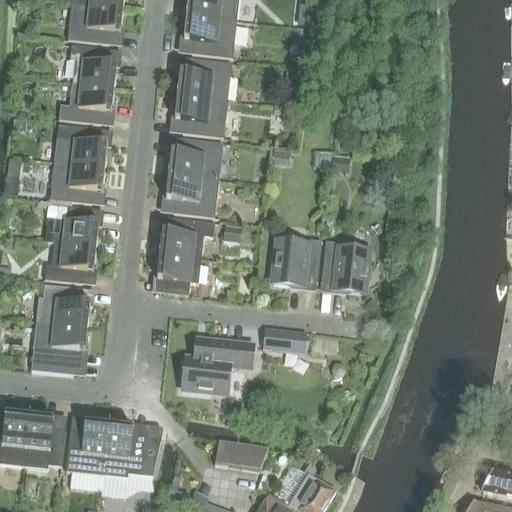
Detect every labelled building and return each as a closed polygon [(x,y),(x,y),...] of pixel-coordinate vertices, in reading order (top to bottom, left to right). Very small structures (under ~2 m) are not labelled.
[(72,0),(72,7),(122,13),(123,0),(72,0)] [(236,25),(238,0),(187,0),(185,20),(236,25)] [(72,7),(67,44),(108,49),(110,36),(119,37),(122,13),(72,7)] [(312,29),(313,19),(299,17),(298,27),(312,29)] [(236,25),(185,20),(183,44),(193,45),(191,58),(232,63),(236,25)] [(294,32),(293,41),(310,43),(311,34),(294,32)] [(74,65),(72,88),(113,92),(116,68),(95,66),(97,53),(71,50),(69,64),(74,65)] [(231,68),(214,66),(190,63),(189,76),(179,75),(177,99),(227,105),(231,68)] [(299,75),(297,89),(306,90),(308,76),(299,75)] [(60,109),(59,124),(99,129),(101,116),(111,117),(113,92),(72,88),(69,110),(60,109)] [(227,105),(177,99),(174,124),(184,125),(182,138),(223,143),(227,105)] [(13,135),(23,136),(25,125),(14,123),(13,135)] [(99,134),(58,129),(54,166),(104,172),(107,148),(97,147),(99,134)] [(180,156),(170,155),(168,179),(218,185),(221,161),(204,159),(205,146),(182,143),(180,156)] [(272,153),(271,169),(288,170),(289,155),(272,153)] [(333,172),(348,173),(349,161),(334,160),(333,172)] [(49,204),(67,206),(91,209),(92,195),(102,197),(104,172),(54,166),(49,204)] [(218,185),(168,179),(165,204),(175,205),(173,218),(214,223),(218,185)] [(4,182),(2,200),(17,202),(19,183),(4,182)] [(64,224),(47,222),(45,246),(54,247),(95,252),(98,228),(88,227),(90,213),(66,211),(64,224)] [(213,242),(214,227),(173,223),(171,236),(161,235),(159,259),(201,264),(203,241),(213,242)] [(241,231),(224,229),(222,245),(239,247),(241,231)] [(290,285),(316,288),(321,245),(306,243),(305,248),(277,245),(276,260),(273,260),(272,271),(274,272),(273,287),(290,289),(290,285)] [(340,247),(325,245),(321,288),(347,291),(346,295),(363,297),(365,282),(367,282),(369,270),(366,270),(368,255),(340,252),(340,247)] [(46,270),(44,284),(81,288),(83,275),(93,276),(95,252),(54,247),(51,270),(46,270)] [(166,284),(164,298),(188,300),(190,287),(198,288),(201,264),(159,259),(156,283),(166,284)] [(81,293),(44,289),(43,302),(38,302),(36,326),(87,332),(89,307),(80,306),(81,293)] [(84,352),(87,332),(36,326),(32,364),(31,375),(72,380),(73,368),(74,355),(84,356),(84,352)] [(263,352),(303,357),(305,337),(265,333),(263,352)] [(194,341),(192,363),(185,363),(182,392),(223,397),(226,374),(230,374),(238,375),(241,346),(194,341)] [(336,370),(332,375),(335,381),(341,381),(345,376),(342,370),(336,370)] [(4,427),(0,426),(0,468),(23,471),(29,420),(5,417),(4,427)] [(61,471),(65,434),(52,432),(53,423),(29,420),(23,471),(47,473),(48,469),(61,471)] [(103,480),(109,429),(84,426),(83,436),(70,435),(66,475),(71,476),(103,480)] [(132,441),(133,432),(109,429),(103,480),(127,482),(127,478),(141,480),(151,481),(152,481),(160,445),(145,443),(132,441)] [(268,450),(218,443),(214,470),(258,476),(268,450)] [(325,511),(336,495),(312,481),(320,468),(311,463),(303,476),(285,470),(269,497),(293,511),(325,511)] [(511,475),(495,472),(495,473),(490,481),(486,482),(484,487),(485,491),(483,494),(482,494),(482,495),(511,501),(511,475)] [(169,492),(167,500),(165,505),(166,505),(173,507),(174,503),(185,507),(188,499),(177,495),(169,492)] [(293,511),(269,497),(261,511),(293,511)]
